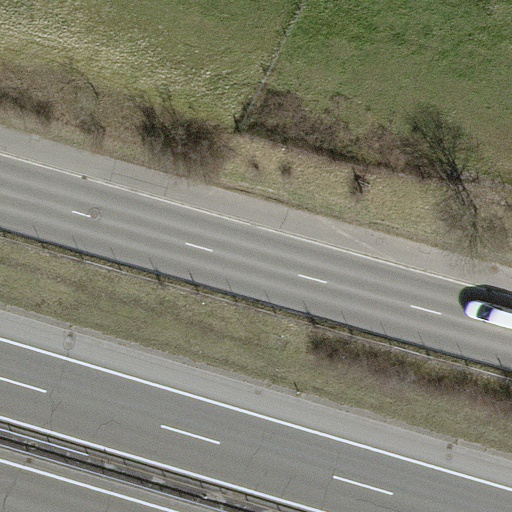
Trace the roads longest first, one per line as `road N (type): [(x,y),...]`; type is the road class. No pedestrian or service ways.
road 1 (tertiary): [(0,185),(511,336)]
road 2 (motorway): [(455,511),(0,375)]
